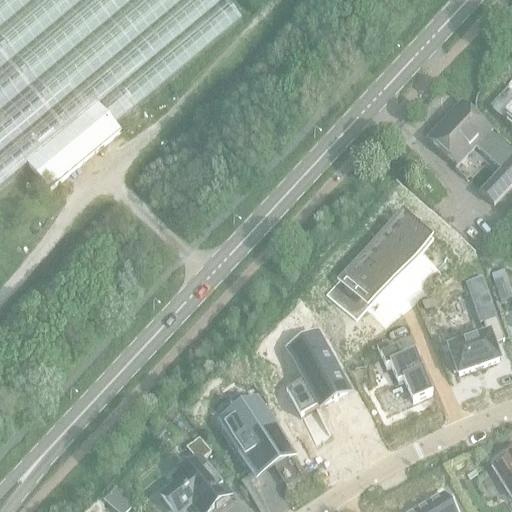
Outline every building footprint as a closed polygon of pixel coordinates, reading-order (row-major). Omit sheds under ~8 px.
[(221,0),(0,0),(0,190),(27,168),(100,108),(120,133),(138,118),(133,112),(240,22),(221,0)] [(511,80),(490,105),(506,120),(511,113),(511,80)] [(48,194),(120,133),(100,108),(27,168),(48,194)] [(492,207),(494,206),(511,185),(511,155),(489,133),(463,108),(445,127),(442,124),(427,141),(456,168),(474,149),(500,173),(479,195),(492,207)] [(152,201),(161,192),(153,185),(145,194),(152,201)] [(391,272),(413,249),(419,254),(426,247),(400,223),(334,295),(360,318),(397,278),(391,272)] [(479,326),(483,325),(496,320),(482,279),(465,285),(479,326)] [(432,299),(421,303),(424,312),(435,308),(432,299)] [(452,359),(448,361),(453,375),(457,374),(458,378),(479,371),(498,364),(492,347),(504,343),(501,334),(496,320),(483,325),(488,338),(477,342),(476,342),(475,338),(461,343),(462,347),(449,351),(452,359)] [(308,382),(286,394),(300,422),(320,412),(321,415),(349,400),(315,338),(296,348),(305,366),(301,368),(308,382)] [(387,344),(376,349),(380,359),(386,372),(390,370),(397,387),(403,384),(412,405),(432,397),(415,357),(401,363),(397,352),(392,354),(387,344)] [(230,401),(216,416),(227,432),(224,433),(252,476),(289,453),(261,410),(254,399),(236,410),(230,401)] [(511,459),(494,471),(511,498),(511,497),(511,459)] [(175,490),(169,494),(182,511),(188,508),(192,505),(197,511),(212,511),(214,511),(215,511),(217,511),(229,503),(201,465),(189,474),(186,469),(173,479),(178,487),(175,490)] [(115,490),(103,503),(113,511),(129,511),(134,507),(115,490)] [(453,511),(444,495),(416,511),(453,511)]
